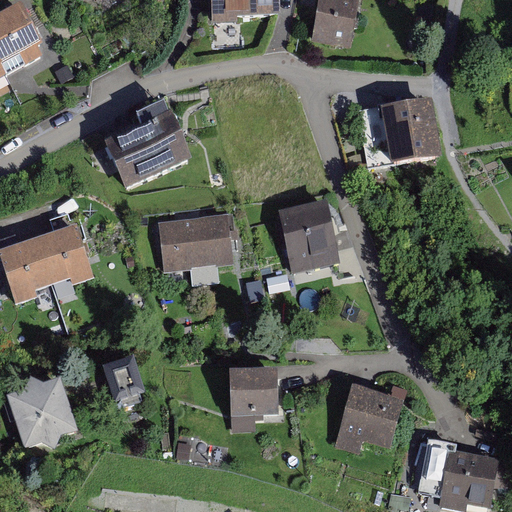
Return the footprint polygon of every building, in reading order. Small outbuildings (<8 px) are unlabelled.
[(277,0),(210,0),(211,15),(278,15),(277,0)] [(357,0),(319,0),(315,44),(353,48),(357,0)] [(8,13),(0,17),(0,76),(2,80),(35,61),(8,13)] [(419,105),(359,115),(369,171),(429,162),(419,105)] [(130,132),(99,149),(124,195),(184,162),(154,107),(125,122),(130,132)] [(337,251),(325,207),(277,221),(289,265),(337,251)] [(220,221),(157,230),(163,275),(187,271),(189,289),(212,286),(210,268),(226,266),(220,221)] [(63,225),(21,240),(43,291),(62,283),(65,290),(87,281),(63,225)] [(0,248),(0,285),(11,310),(31,301),(29,296),(43,291),(21,240),(0,248)] [(124,364),(96,376),(113,415),(141,403),(124,364)] [(278,415),(274,376),(232,380),(235,419),(278,415)] [(17,396),(2,401),(21,458),(41,451),(54,456),(59,444),(77,437),(54,381),(35,388),(24,383),(17,396)] [(402,408),(357,394),(343,436),(389,450),(402,408)] [(494,511),(499,465),(417,458),(414,495),(437,497),(436,508),(445,509),(444,511),(494,511)]
